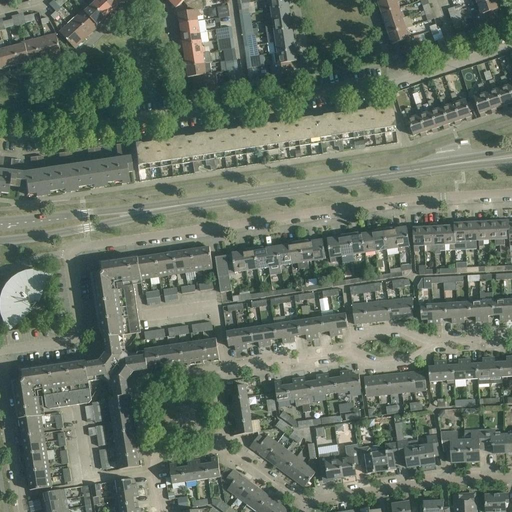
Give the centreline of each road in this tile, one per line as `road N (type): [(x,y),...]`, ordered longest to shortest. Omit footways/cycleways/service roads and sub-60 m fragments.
road 1 (residential): [(1,351),(74,337),(67,263),(77,247),(511,193)]
road 2 (residential): [(0,78),(72,60),(116,19),(171,19),(183,109)]
road 3 (tertiary): [(205,201),(461,162)]
road 4 (residential): [(302,504),(511,479)]
road 5 (tertiary): [(0,241),(205,201)]
road 6 (tertiary): [(205,201),(0,220)]
road 7 (residential): [(0,132),(183,109)]
road 8 (residential): [(25,511),(1,351)]
road 9 (residential): [(217,373),(138,383),(155,456)]
